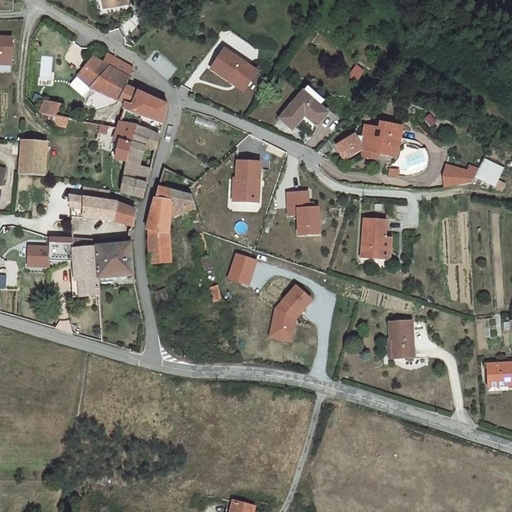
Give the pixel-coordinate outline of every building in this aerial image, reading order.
[(0,65),(9,66),(12,40),(0,38),(0,65)] [(257,72),(225,49),(211,69),(233,84),(234,82),(245,90),(257,72)] [(93,58),(77,77),(90,87),(119,101),(128,87),(126,86),(128,78),(109,67),(93,58)] [(363,71),(357,66),(349,76),(356,81),(363,71)] [(128,87),(119,101),(127,104),(131,106),(138,92),(128,87)] [(303,93),(318,106),(322,102),(307,89),(303,93)] [(168,105),(138,92),(131,106),(127,104),(113,140),(119,142),(119,141),(132,145),(138,125),(160,135),(168,105)] [(306,116),(318,126),(328,115),(318,106),(303,93),(302,93),(279,119),(292,131),(306,116)] [(61,105),(45,101),(39,113),(42,114),(53,116),(56,116),(61,105)] [(53,116),(42,114),(41,120),(52,122),(53,116)] [(56,116),(53,116),(52,122),(51,125),(66,128),(69,119),(56,116)] [(160,135),(138,125),(132,145),(127,162),(126,161),(125,169),(130,170),(132,163),(139,165),(145,147),(156,150),(160,135)] [(402,129),(384,126),(383,131),(366,128),(364,138),(355,137),(337,147),(344,159),(361,150),(363,150),(379,153),(396,156),(402,129)] [(132,145),(119,141),(119,142),(115,159),(126,161),(127,162),(132,145)] [(20,175),(45,176),(47,144),(22,142),(20,175)] [(379,153),(363,150),(362,157),(378,159),(379,153)] [(475,177),(494,187),(503,169),(484,160),(479,170),(475,177)] [(130,170),(125,169),(123,177),(147,184),(151,170),(138,167),(139,165),(132,163),(130,170)] [(260,163),(237,163),(236,180),(238,180),(238,191),(241,191),(240,202),(258,203),(259,186),(256,186),(256,181),(259,181),(260,163)] [(475,177),(479,170),(470,167),(467,173),(448,168),(445,178),(446,188),(472,184),(475,177)] [(147,184),(123,177),(120,192),(143,199),(147,184)] [(196,210),(192,195),(159,186),(156,198),(155,198),(146,230),(150,230),(170,233),(172,206),(196,210)] [(84,187),(83,198),(84,198),(108,202),(109,191),(84,187)] [(308,192),(288,193),(289,215),(298,215),(299,227),(306,226),(307,235),(320,234),(318,208),(314,209),(309,209),(308,204),(308,192)] [(84,211),(84,198),(83,198),(70,196),(71,209),(84,211)] [(108,202),(84,198),(84,211),(84,218),(114,221),(117,203),(108,202)] [(136,211),(117,203),(114,221),(133,227),(136,211)] [(386,221),(364,220),(362,258),(389,259),(391,238),(385,238),(386,221)] [(306,226),(299,227),(299,235),(307,235),(306,226)] [(170,233),(150,230),(147,240),(150,263),(172,262),(170,233)] [(203,233),(196,235),(201,251),(208,249),(203,233)] [(73,238),(49,237),(49,247),(49,260),(74,261),(73,248),(73,238)] [(73,238),(73,248),(85,247),(85,238),(73,238)] [(96,239),(85,238),(85,247),(97,246),(96,241),(96,239)] [(133,276),(131,243),(117,245),(97,246),(99,278),(133,276)] [(49,260),(49,247),(29,246),(28,266),(49,266),(49,260)] [(85,247),(73,248),(74,261),(75,282),(77,282),(84,281),(85,296),(100,295),(99,278),(97,246),(85,247)] [(249,287),(258,260),(236,253),(227,279),(249,287)] [(210,256),(203,258),(207,270),(213,268),(210,256)] [(311,294),(294,281),(275,305),(272,330),(289,332),(292,313),(295,313),(311,294)] [(218,285),(210,288),(215,303),(222,300),(218,285)] [(289,332),(272,330),(271,333),(292,336),(295,313),(292,313),(289,332)] [(388,340),(389,360),(414,358),(412,321),(389,323),(390,340),(388,340)] [(511,363),(487,365),(489,383),(509,382),(509,386),(511,385),(511,363)] [(253,511),(254,507),(233,502),(230,511),(253,511)]
